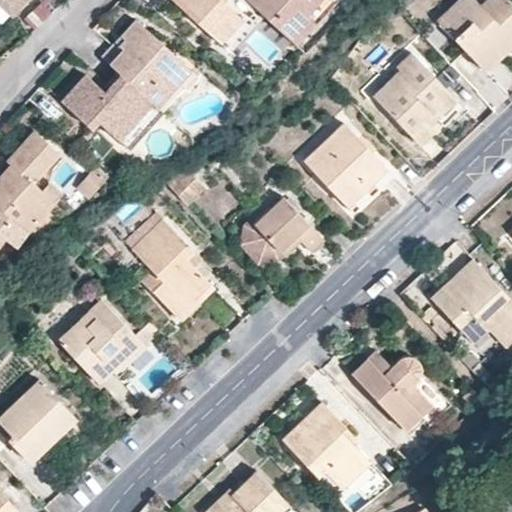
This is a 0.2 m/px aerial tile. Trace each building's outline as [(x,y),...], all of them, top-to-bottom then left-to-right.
[(0,0),(0,5),(11,16),(26,0),(0,0)] [(247,0),(171,0),(220,44),(254,6),(247,0)] [(247,0),(254,6),(295,44),(315,22),(306,14),(319,0),(247,0)] [(336,0),(319,0),(306,14),(315,22),(336,0)] [(511,45),(511,5),(507,0),(484,0),(480,5),(475,0),(455,0),(440,14),(451,25),(445,30),(485,72),(511,45)] [(451,25),(440,14),(434,19),(445,30),(451,25)] [(191,69),(134,18),(119,36),(122,38),(117,45),(113,41),(100,56),(116,70),(118,72),(157,107),(191,69)] [(122,38),(119,36),(113,41),(117,45),(122,38)] [(456,99),(410,51),(395,66),(398,70),(372,96),(411,136),(432,114),(436,118),(456,99)] [(118,72),(116,70),(100,87),(102,89),(118,72)] [(157,107),(118,72),(102,89),(100,87),(84,73),(59,100),(92,129),(98,121),(129,149),(162,113),(157,107)] [(234,114),(228,111),(224,118),(231,122),(234,114)] [(434,130),(429,125),(436,118),(432,114),(411,136),(419,145),(434,130)] [(393,174),(342,121),(302,160),(353,212),(393,174)] [(61,154),(30,125),(1,156),(5,160),(0,165),(0,206),(0,207),(24,225),(57,187),(46,176),(49,166),(61,154)] [(117,164),(110,157),(104,163),(112,170),(117,164)] [(107,175),(94,164),(75,187),(87,198),(107,175)] [(204,186),(187,168),(170,186),(188,203),(204,186)] [(259,256),(274,255),(295,236),(301,242),(311,253),(325,240),(283,195),(253,223),(249,227),(245,241),(259,256)] [(0,207),(0,230),(2,232),(12,239),(24,225),(0,207)] [(195,252),(162,218),(131,248),(150,269),(161,280),(151,289),(180,320),(198,303),(193,297),(210,282),(187,258),(195,252)] [(253,223),(248,218),(243,223),(249,227),(253,223)] [(245,241),(249,227),(243,223),(239,242),(245,241)] [(280,261),(301,242),(295,236),(274,255),(280,261)] [(259,256),(245,241),(239,242),(257,262),(259,256)] [(511,337),(511,300),(471,257),(458,269),(461,272),(432,300),(466,335),(484,318),(494,322),(511,339),(511,337)] [(161,280),(150,269),(140,278),(151,289),(161,280)] [(461,272),(458,269),(428,297),(432,300),(461,272)] [(135,335),(100,299),(87,310),(82,315),(56,340),(89,374),(108,357),(117,366),(119,370),(145,346),(135,335)] [(494,322),(484,318),(466,335),(473,342),(486,329),(489,330),(503,346),(511,339),(494,322)] [(159,333),(149,322),(135,335),(145,346),(159,333)] [(412,353),(404,349),(398,350),(392,353),(386,361),(370,345),(346,368),(401,426),(416,412),(423,420),(443,401),(415,371),(416,367),(417,364),(414,357),(412,353)] [(117,366),(108,357),(89,374),(98,384),(117,366)] [(506,378),(490,362),(477,374),(493,391),(506,378)] [(75,417),(38,379),(0,414),(0,423),(8,432),(10,434),(6,437),(29,462),(75,417)] [(483,400),(471,387),(461,396),(474,409),(483,400)] [(341,420),(316,394),(277,432),(313,470),(320,464),(337,482),(366,455),(337,425),(341,420)] [(278,511),(288,503),(255,468),(231,491),(220,502),(216,498),(202,511),(278,511)] [(231,491),(228,487),(216,498),(220,502),(231,491)] [(0,511),(17,511),(18,511),(0,492),(0,511)]
